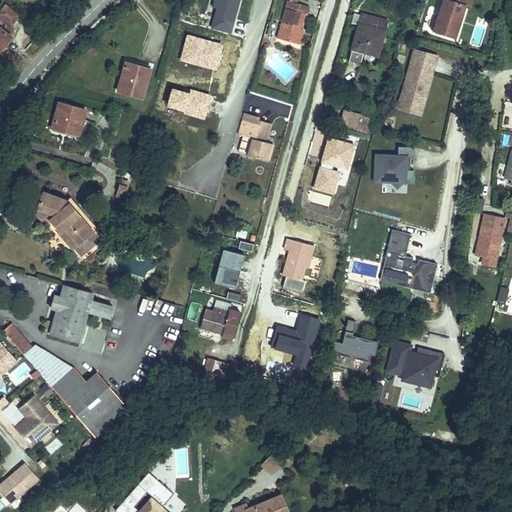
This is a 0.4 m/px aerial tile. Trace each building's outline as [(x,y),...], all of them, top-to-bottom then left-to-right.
[(211,0),(210,6),(228,11),(231,0),(211,0)] [(275,0),(269,25),(288,30),(295,0),(275,0)] [(432,0),(429,16),(451,22),(456,0),(432,0)] [(355,4),(348,1),(345,11),(353,13),(342,49),(353,52),(357,40),(371,44),(380,9),(355,2),(355,4)] [(5,3),(0,9),(0,18),(11,27),(20,15),(5,3)] [(433,45),(411,38),(408,45),(431,52),(433,45)] [(428,59),(431,52),(408,45),(406,53),(428,59)] [(121,51),(113,80),(138,86),(145,57),(121,51)] [(422,79),(419,78),(423,68),(425,69),(428,59),(406,53),(394,90),(409,95),(411,88),(419,90),(422,79)] [(415,102),(419,90),(411,88),(409,95),(394,90),(392,95),(415,102)] [(56,95),(50,122),(78,129),(84,101),(56,95)] [(258,102),(246,98),(240,120),(245,121),(241,134),(260,139),(265,123),(260,122),(264,108),(257,107),(258,102)] [(338,110),(334,126),(360,133),(364,117),(338,110)] [(391,144),(368,143),(367,170),(382,171),(389,178),(397,171),(406,172),(407,159),(402,159),(399,158),(399,145),(403,145),(407,145),(408,136),(391,135),(391,144)] [(55,213),(54,215),(69,232),(89,215),(64,185),(40,173),(30,196),(47,204),(55,213)] [(477,204),(468,245),(488,250),(498,209),(477,204)] [(422,281),(430,252),(411,248),(410,252),(404,251),(405,246),(398,244),(403,222),(385,218),(375,255),(407,263),(403,277),(422,281)] [(289,228),(281,226),(279,235),(283,236),(287,236),(289,228)] [(309,232),(289,228),(287,236),(283,236),(277,261),(295,266),(298,254),(300,243),(306,244),(309,232)] [(304,255),(306,244),(300,243),(298,254),(304,255)] [(372,269),(403,277),(407,263),(375,255),(372,269)] [(0,268),(0,290),(16,298),(25,278),(0,268)] [(59,272),(45,321),(73,329),(87,280),(59,272)] [(201,287),(196,302),(219,308),(223,294),(201,287)] [(225,295),(223,294),(219,308),(231,312),(237,292),(227,289),(225,295)] [(194,301),(190,316),(197,318),(201,303),(194,301)] [(367,343),(370,329),(345,323),(348,309),(341,307),(335,330),(327,328),(322,347),(331,350),(333,342),(360,349),(362,342),(367,343)] [(16,324),(7,314),(1,318),(10,329),(16,324)] [(16,324),(10,329),(22,344),(26,336),(16,324)] [(100,355),(108,332),(85,325),(78,348),(100,355)] [(431,365),(437,342),(410,335),(408,343),(401,342),(403,333),(387,329),(379,359),(395,363),(394,368),(423,375),(425,364),(431,365)] [(26,336),(22,344),(48,374),(63,359),(67,355),(28,332),(26,336)] [(0,353),(10,345),(0,334),(0,353)] [(63,359),(48,374),(60,390),(77,373),(63,359)] [(77,373),(60,390),(85,419),(116,387),(88,361),(77,373)] [(372,390),(376,374),(369,373),(365,388),(372,390)] [(5,409),(22,428),(30,421),(28,413),(33,409),(41,411),(49,405),(24,377),(9,390),(17,399),(19,402),(16,405),(13,402),(5,409)] [(28,413),(30,421),(41,411),(33,409),(28,413)] [(0,484),(29,460),(15,444),(0,457),(0,484)] [(165,477),(140,454),(137,475),(151,489),(150,490),(140,482),(129,494),(124,489),(106,491),(118,503),(126,494),(127,496),(120,504),(128,511),(145,511),(146,511),(147,511),(153,511),(162,502),(151,492),(165,477)] [(137,475),(140,454),(106,491),(124,489),(137,475)] [(272,477),(281,467),(269,455),(259,465),(272,477)] [(236,490),(225,494),(231,510),(253,502),(260,499),(262,506),(278,499),(270,476),(236,490)] [(224,490),(225,494),(236,490),(234,486),(224,490)] [(260,499),(253,502),(255,509),(262,506),(260,499)]
